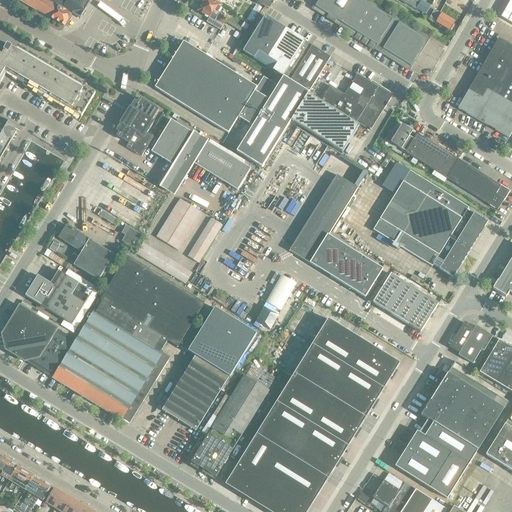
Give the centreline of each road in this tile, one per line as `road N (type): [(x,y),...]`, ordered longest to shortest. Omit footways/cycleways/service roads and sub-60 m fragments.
road 1 (unclassified): [(240,511),(0,366)]
road 2 (unclassified): [(331,511),(464,296)]
road 3 (unclassified): [(427,98),(273,3)]
road 4 (unclassified): [(0,303),(93,148)]
road 5 (residential): [(123,68),(98,67),(0,8)]
road 6 (residential): [(93,148),(34,113),(0,175)]
road 7 (residential): [(109,511),(0,444)]
road 8 (unclassified): [(511,169),(422,116),(427,98)]
